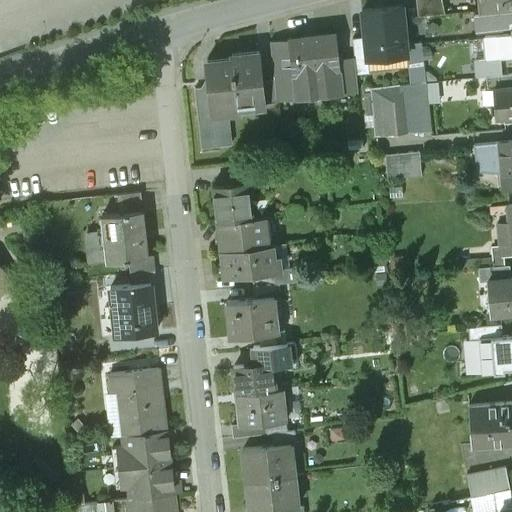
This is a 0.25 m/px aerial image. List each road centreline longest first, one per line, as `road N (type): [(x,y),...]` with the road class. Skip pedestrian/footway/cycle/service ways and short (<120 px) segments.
road 1 (residential): [(159,32),(214,511)]
road 2 (residential): [(0,84),(159,32)]
road 3 (residential): [(159,32),(285,0)]
